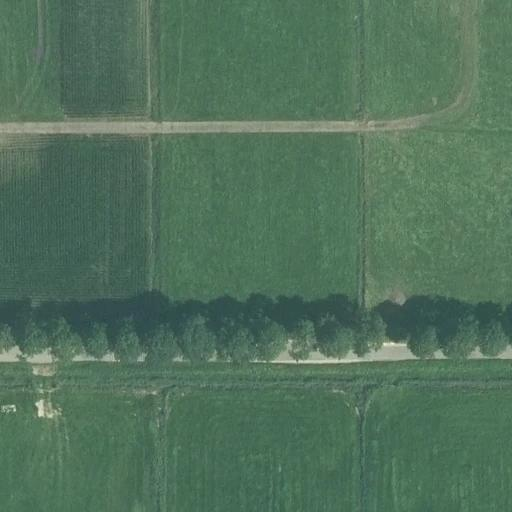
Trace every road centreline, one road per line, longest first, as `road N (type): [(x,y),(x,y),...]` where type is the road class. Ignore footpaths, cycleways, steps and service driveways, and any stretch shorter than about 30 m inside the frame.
road 1 (unclassified): [(0,355),(511,351)]
road 2 (track): [(0,129),(415,125)]
